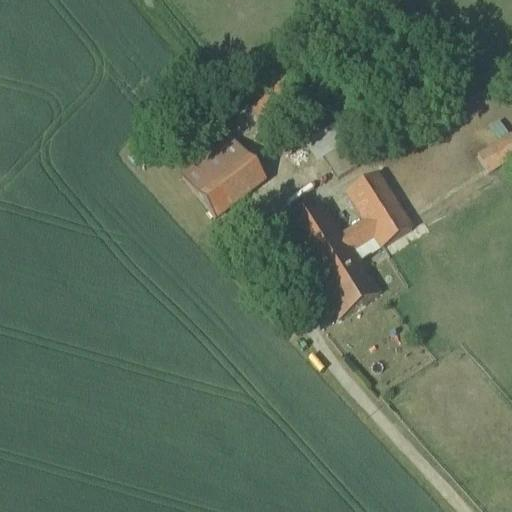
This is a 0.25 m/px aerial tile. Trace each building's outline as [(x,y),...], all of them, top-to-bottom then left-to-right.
[(288,72),(248,96),(263,121),(303,97),(288,72)] [(511,165),(511,142),(480,164),(491,180),(511,165)] [(214,229),(268,190),(234,143),(180,181),(214,229)] [(313,279),(349,256),(374,240),(381,252),(411,233),(376,178),(346,197),(364,225),(340,241),(322,213),(286,236),(313,279)] [(367,283),(349,256),(313,279),(328,303),(326,305),(338,323),(379,298),(369,282),(367,283)]
